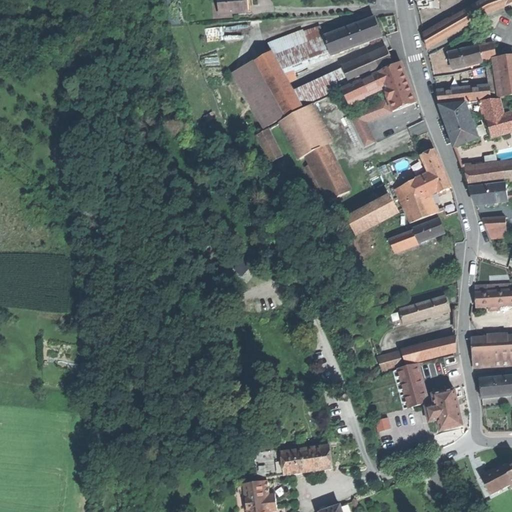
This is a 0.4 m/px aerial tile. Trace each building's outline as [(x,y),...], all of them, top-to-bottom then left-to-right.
[(250,0),(218,0),(219,13),(251,12),(250,1),(250,0)] [(430,0),(421,0),(417,0),(419,8),(431,7),(430,2),(430,0)] [(424,36),(428,49),(489,13),(510,4),(508,0),(489,0),(485,2),(424,36)] [(438,0),(430,0),(430,2),(434,2),(434,8),(440,8),(438,0)] [(380,29),(376,18),(326,37),(324,37),(330,54),(331,57),(383,37),(380,29)] [(324,37),(326,37),(322,27),(305,33),(309,43),(324,37)] [(271,43),(276,56),(283,53),(309,43),(305,33),(304,31),(271,43)] [(292,68),(330,54),(324,37),(309,43),(283,53),(292,68)] [(491,59),(496,58),(494,43),(488,44),(491,59)] [(483,61),(491,59),(488,44),(479,46),(483,61)] [(483,61),(479,46),(449,53),(451,61),(452,69),(483,62),(483,61)] [(388,51),(304,89),(311,103),(394,65),(388,51)] [(274,56),(272,52),(256,60),(286,116),(302,107),(288,82),(274,56)] [(297,77),(292,68),(283,53),(276,56),(274,56),(288,82),(297,77)] [(501,97),(511,95),(511,55),(496,58),(501,97)] [(256,60),(232,73),(262,129),(286,116),(256,60)] [(384,88),(389,102),(394,112),(417,103),(410,84),(402,64),(359,83),(365,97),(384,88)] [(350,103),(365,97),(359,83),(343,90),(350,103)] [(439,104),(491,99),(490,87),(489,87),(437,91),(438,99),(439,104)] [(311,103),(304,89),(303,88),(296,92),(303,107),(311,103)] [(485,113),(492,138),(508,133),(504,116),(500,99),(482,101),(485,113)] [(482,101),(469,103),(470,106),(473,115),(485,113),(482,101)] [(394,112),(389,102),(355,118),(360,128),(394,112)] [(447,124),(455,147),(478,139),(467,106),(466,103),(440,106),(447,124)] [(301,160),(307,157),(311,165),(306,168),(319,192),(323,189),(325,192),(344,182),(307,109),(281,122),(301,160)] [(394,115),(364,128),(371,144),(401,131),(394,115)] [(413,137),(429,132),(425,121),(410,126),(413,137)] [(257,135),(272,163),(282,157),(268,130),(257,135)] [(422,156),(433,181),(446,175),(441,163),(435,150),(422,156)] [(463,165),(465,173),(472,172),(471,164),(463,165)] [(470,187),(511,182),(511,167),(472,172),(465,173),(470,187)] [(424,198),(436,193),(427,174),(417,179),(424,198)] [(438,194),(452,188),(446,175),(433,181),(438,194)] [(415,223),(431,216),(424,198),(417,179),(402,188),(411,211),(415,223)] [(350,192),(348,190),(344,182),(325,192),(330,202),(350,192)] [(506,185),(471,189),(474,198),(476,206),(509,202),(506,185)] [(390,196),(347,218),(355,234),(399,212),(390,196)] [(410,224),(415,223),(411,211),(405,214),(410,224)] [(497,239),(505,239),(507,239),(506,218),(496,219),(497,239)] [(497,239),(496,219),(483,220),(491,240),(497,239)] [(414,232),(419,244),(445,234),(443,228),(440,220),(413,230),(414,232)] [(394,253),(419,244),(414,232),(390,241),(394,253)] [(511,284),(476,287),(477,299),(477,308),(511,305),(511,284)] [(416,306),(420,318),(420,320),(450,312),(448,305),(446,298),(416,306)] [(405,323),(420,318),(416,306),(401,311),(405,323)] [(188,327),(184,319),(176,324),(180,332),(188,327)] [(456,353),(457,339),(411,350),(403,354),(406,364),(456,353)] [(511,339),(472,341),(474,368),(511,365),(511,339)] [(381,373),(402,368),(399,353),(377,358),(381,373)] [(417,365),(399,370),(409,408),(411,408),(428,403),(427,401),(417,365)] [(482,398),(511,396),(511,377),(481,380),(482,390),(482,398)] [(434,400),(435,405),(438,421),(440,431),(463,426),(459,410),(455,390),(433,395),(434,400)] [(438,421),(435,405),(425,407),(429,423),(438,421)] [(325,471),(333,470),(330,446),(329,447),(329,441),(321,442),(322,448),(282,453),(285,476),(308,473),(325,471)] [(282,476),(279,453),(279,450),(254,454),(257,479),(282,476)] [(491,496),(511,485),(511,487),(511,465),(507,468),(505,465),(481,477),(491,496)] [(277,511),(274,481),(254,483),(244,485),(247,511),(277,511)] [(105,499),(105,509),(114,509),(114,499),(105,499)]
